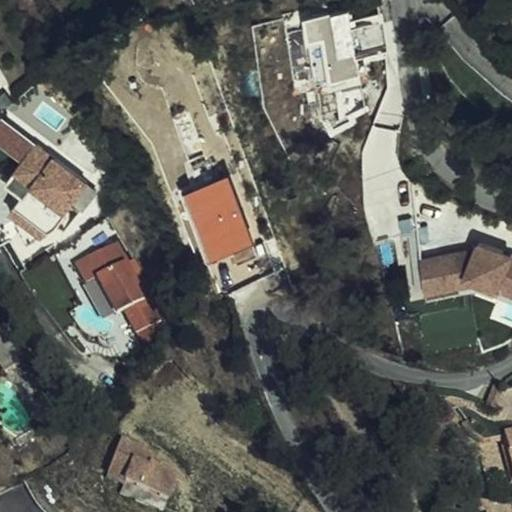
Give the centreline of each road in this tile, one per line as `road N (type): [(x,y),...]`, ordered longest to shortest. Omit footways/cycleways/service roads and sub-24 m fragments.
road 1 (unclassified): [(347,511),(289,420),(260,337),(277,314),(296,312),(380,369),(449,380),(511,363)]
road 2 (unclassified): [(511,205),(496,202),(442,160),(419,109),(401,0)]
road 3 (unknown): [(0,245),(89,372)]
